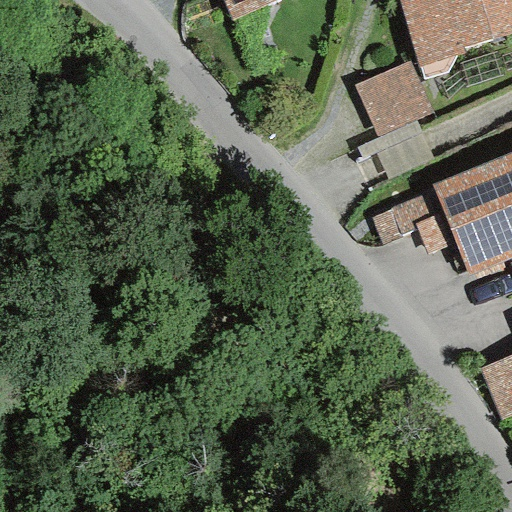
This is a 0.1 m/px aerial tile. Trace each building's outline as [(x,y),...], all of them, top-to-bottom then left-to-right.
[(221,0),(231,23),(283,1),(282,0),(221,0)] [(511,0),(395,0),(414,67),(463,54),(462,49),(511,35),(511,0)] [(406,61),(352,85),(376,138),(430,114),(406,61)] [(511,152),(428,185),(449,232),(511,205),(511,152)] [(511,205),(449,232),(468,278),(506,260),(511,257),(511,205)] [(511,355),(479,369),(489,394),(511,384),(511,355)] [(511,384),(489,394),(500,421),(511,415),(511,384)]
